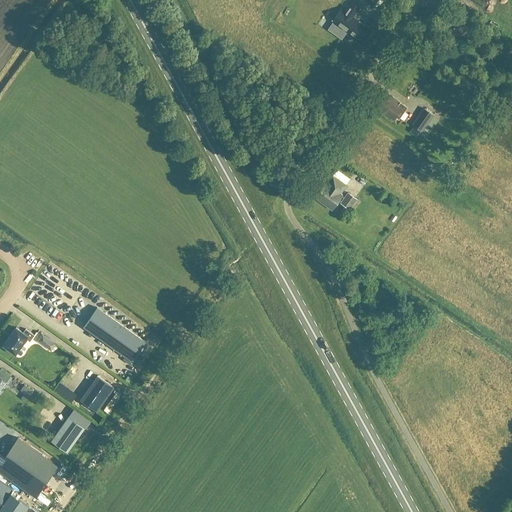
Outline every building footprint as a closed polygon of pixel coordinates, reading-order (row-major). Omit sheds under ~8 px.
[(372,30),(353,17),(359,8),(351,2),(345,12),(341,9),(331,23),(333,24),(328,30),(342,39),(346,33),(362,44),(372,30)] [(377,109),(393,121),(396,118),(398,120),(407,108),(402,105),(401,106),(387,95),(377,109)] [(434,115),(424,109),(413,125),(422,132),(434,115)] [(324,184),(315,197),(333,209),(342,197),(340,195),(346,186),(333,177),(329,182),(330,183),(327,186),(324,184)] [(349,211),(357,200),(348,193),(340,204),(349,211)] [(33,257),(26,265),(36,274),(43,266),(33,257)] [(146,343),(97,308),(83,327),(132,362),(146,343)] [(23,333),(16,328),(3,346),(15,355),(26,339),(30,342),(34,336),(26,329),(23,333)] [(0,370),(0,381),(1,379),(6,383),(11,376),(1,369),(0,370)] [(114,388),(98,376),(80,400),(96,412),(114,388)] [(85,428),(69,417),(51,441),(67,453),(85,428)] [(0,454),(0,472),(36,497),(58,466),(18,438),(4,457),(0,454)] [(0,511),(25,511),(29,507),(11,494),(0,509),(0,511)]
